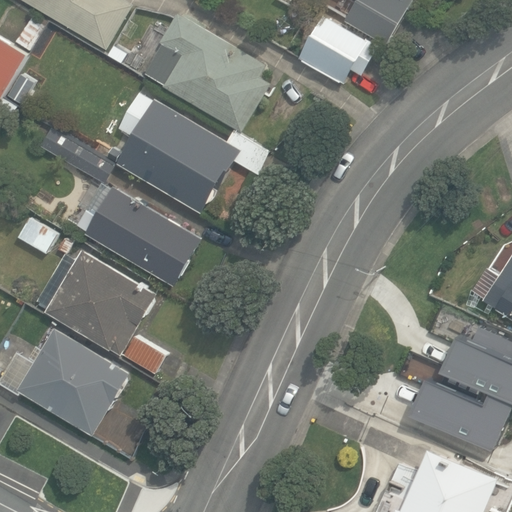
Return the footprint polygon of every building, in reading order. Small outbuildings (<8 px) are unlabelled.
[(29,0),(110,49),(137,4),(131,0),(29,0)] [(360,0),(348,20),(389,44),(414,0),(360,0)] [(169,84),(247,131),(276,82),(264,75),(271,63),(183,10),(165,40),(169,42),(152,71),(170,82),(169,84)] [(35,14),(20,39),(34,48),(50,22),(35,14)] [(365,74),(383,44),(329,14),(304,58),(348,83),(356,69),(365,74)] [(0,107),(32,53),(0,33),(0,107)] [(137,136),(121,161),(204,211),(217,190),(221,192),(241,161),(262,174),(272,150),(238,130),(232,139),(160,95),(158,98),(144,89),(121,127),(137,136)] [(45,145),(109,182),(120,164),(56,127),(45,145)] [(179,284),(207,237),(113,183),(86,230),(179,284)] [(23,235),(52,252),(63,233),(34,216),(23,235)] [(51,309),(126,353),(147,317),(152,316),(161,302),(159,297),(162,291),(88,248),(82,258),(72,252),(78,241),(70,236),(62,248),(69,252),(42,299),(53,305),(51,309)] [(511,260),(504,274),(491,266),(477,287),(489,295),(487,298),(511,313),(511,260)] [(135,371),(60,324),(46,347),(40,343),(31,357),(22,351),(3,382),(25,395),(29,390),(97,432),(135,371)] [(511,350),(469,332),(434,411),(501,440),(511,415),(511,350)] [(129,353),(161,372),(162,371),(172,353),(140,334),(129,353)] [(380,391),(370,412),(409,431),(419,410),(380,391)] [(487,511),(504,473),(436,444),(409,507),(404,505),(400,511),(487,511)]
